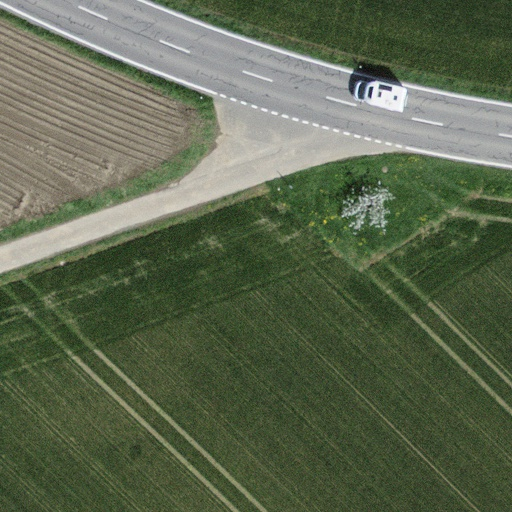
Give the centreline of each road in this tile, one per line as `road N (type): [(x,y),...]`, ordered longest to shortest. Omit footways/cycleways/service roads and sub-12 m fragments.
road 1 (tertiary): [(67,0),(257,76),(511,135)]
road 2 (track): [(0,256),(177,195),(283,142),(343,101)]
